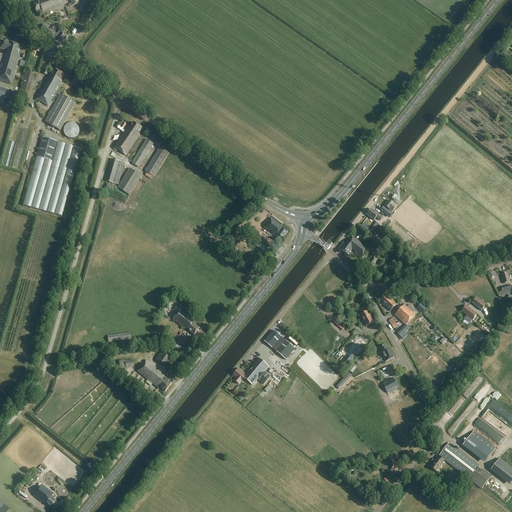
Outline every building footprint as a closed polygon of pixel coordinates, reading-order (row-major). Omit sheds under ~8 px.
[(43,0),(44,1),(34,4),(37,12),(43,10),(43,13),(44,16),(45,18),(48,17),(47,15),(46,12),(63,6),(60,0),(43,0)] [(55,39),(55,40),(56,41),(55,42),(59,45),(61,42),(62,43),(68,36),(62,31),(60,30),(57,34),(44,25),(41,29),(55,39)] [(0,65),(1,65),(0,68),(0,81),(11,85),(20,55),(18,54),(21,46),(9,42),(9,41),(7,41),(6,41),(5,41),(4,44),(2,44),(0,48),(0,49),(6,51),(7,48),(8,49),(6,56),(4,56),(4,55),(0,54),(0,65)] [(64,76),(54,70),(51,75),(50,75),(36,99),(48,106),(55,94),(59,96),(45,121),(60,130),(75,103),(56,92),(62,82),(61,81),(64,76)] [(30,92),(33,80),(34,74),(25,71),(18,99),(26,101),(29,92),(30,92)] [(6,90),(0,87),(0,103),(3,104),(5,97),(8,98),(10,91),(6,90)] [(63,129),(63,131),(63,132),(64,133),(64,135),(65,136),(66,137),(67,137),(68,138),(69,139),(71,139),(72,139),(73,138),(75,138),(76,137),(77,137),(78,136),(78,135),(79,133),(79,132),(79,131),(79,129),(79,128),(78,127),(77,126),(76,125),(75,124),(74,123),(73,123),(71,123),(70,123),(69,123),(67,124),(66,125),(65,126),(64,127),(64,128),(63,129)] [(139,134),(142,129),(133,123),(130,128),(128,127),(114,147),(126,155),(140,135),(139,134)] [(52,162),(57,142),(42,137),(37,157),(52,162)] [(139,168),(153,144),(146,140),(131,163),(139,168)] [(81,148),(57,142),(52,162),(37,157),(23,205),(62,216),(81,148)] [(160,148),(145,172),(147,173),(145,176),(151,179),(153,177),(154,177),(169,154),(160,148)] [(105,181),(118,185),(125,163),(111,159),(105,181)] [(129,168),(118,185),(117,188),(129,196),(142,176),(129,168)] [(390,210),(389,211),(392,213),(397,207),(389,200),(385,206),(390,210)] [(388,216),(390,213),(383,207),(380,211),(388,216)] [(380,221),(382,217),(376,212),(375,213),(371,209),(366,215),(373,220),(376,217),(380,221)] [(281,240),(288,232),(281,227),(282,226),(270,218),(265,224),(266,225),(264,228),(276,237),(276,236),(281,240)] [(376,223),(370,230),(374,233),(380,226),(376,223)] [(257,241),(262,234),(255,228),(249,235),(257,241)] [(376,234),(371,240),(374,244),(377,241),(379,243),(382,240),(376,234)] [(361,259),(369,249),(353,237),(346,246),(345,245),(341,250),(348,255),(352,249),(356,252),(355,254),(361,259)] [(256,246),(266,254),(269,250),(260,244),(259,246),(258,244),(256,246)] [(368,264),(372,267),(374,264),(375,264),(377,260),(373,257),(368,264)] [(503,284),(510,282),(507,273),(501,274),(502,278),(501,278),(503,284)] [(503,296),(511,294),(509,285),(501,287),(503,296)] [(388,298),(385,296),(382,300),(384,302),(382,304),(390,312),(397,305),(389,298),(388,298)] [(471,303),(481,311),(486,305),(476,297),(471,303)] [(428,306),(424,303),(422,305),(421,304),(417,309),(422,313),(428,306)] [(405,325),(415,315),(404,305),(395,315),(405,325)] [(462,312),(466,315),(464,319),(470,323),(477,315),(466,307),(462,312)] [(194,336),(200,328),(194,323),(195,321),(181,310),(173,321),(184,330),(185,329),(194,336)] [(361,315),(364,321),(363,322),(366,327),(374,323),(371,317),(369,317),(367,312),(361,315)] [(503,312),(495,322),(499,326),(507,316),(503,312)] [(397,325),(392,319),(389,321),(394,328),(397,325)] [(335,322),(334,323),(343,331),(344,330),(335,322)] [(295,349),(273,331),(264,342),(286,360),(295,349)] [(107,336),(108,343),(131,339),(130,332),(107,336)] [(388,351),(386,346),(380,349),(382,354),(381,354),(385,362),(395,358),(391,350),(388,351)] [(166,367),(171,360),(161,352),(156,359),(166,367)] [(267,359),(275,365),(279,359),(271,354),(267,359)] [(355,359),(352,356),(344,365),(348,368),(355,359)] [(253,386),(258,380),(263,385),(270,377),(265,372),(269,367),(260,360),(258,358),(245,373),(240,369),(239,369),(234,375),(233,376),(236,378),(234,380),(239,385),(244,378),(253,386)] [(120,369),(134,367),(133,360),(119,361),(120,369)] [(165,392),(172,384),(164,378),(165,377),(145,361),(137,371),(159,389),(160,388),(165,392)] [(351,376),(348,374),(336,387),(339,390),(351,376)] [(398,388),(393,378),(382,384),(387,393),(391,391),(398,388)] [(461,396),(454,404),(457,407),(464,399),(461,396)] [(484,463),(495,449),(474,432),(462,446),(484,463)] [(436,472),(445,461),(481,489),(491,476),(483,470),(482,471),(478,468),(479,467),(449,443),(430,467),(436,472)] [(126,453),(120,461),(122,463),(129,455),(126,453)] [(391,471),(397,469),(394,459),(393,459),(393,457),(385,459),(386,463),(388,462),(391,471)] [(511,468),(500,459),(492,469),(511,484),(511,482),(511,468)] [(383,489),(388,483),(384,480),(379,486),(383,489)] [(57,504),(51,498),(54,495),(42,486),(33,497),(42,503),(42,502),(52,510),(57,504)] [(0,511),(11,511),(0,500),(0,511)]
